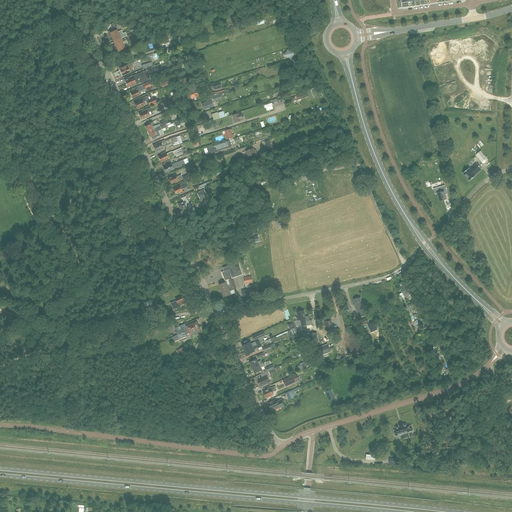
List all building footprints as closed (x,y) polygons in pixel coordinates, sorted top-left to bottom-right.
[(117,32),(116,30),(110,33),(114,42),(126,36),(127,36),(125,32),(123,34),(121,30),(117,32)] [(126,36),(114,42),(118,51),(125,48),(122,42),(124,41),(124,40),(127,39),(126,36)] [(146,52),(157,49),(156,44),(159,43),(158,40),(144,45),(146,52)] [(123,76),(130,72),(130,71),(137,68),(135,62),(120,68),(120,69),(123,76)] [(142,77),(148,75),(146,70),(141,72),(142,73),(133,76),(128,78),(129,79),(125,80),(126,84),(140,78),(142,77)] [(140,78),(126,84),(128,87),(132,86),(132,87),(137,85),(141,83),(149,80),(149,79),(150,78),(149,76),(148,76),(148,75),(142,77),(140,78)] [(162,88),(176,82),(175,78),(161,84),(162,88)] [(133,98),(140,95),(138,92),(151,87),(148,82),(136,87),(137,89),(133,90),(134,91),(130,93),(133,98)] [(214,90),(222,88),(220,82),(212,84),(214,90)] [(192,98),(198,96),(195,90),(189,92),(192,98)] [(312,96),(310,90),(307,92),(306,91),(296,95),(298,100),(308,97),(308,98),(312,96)] [(152,104),(157,102),(155,98),(152,99),(150,95),(146,97),(138,100),(138,101),(134,103),(137,109),(145,105),(143,102),(147,100),(149,106),(152,104)] [(178,99),(176,96),(172,98),(172,97),(162,102),(164,107),(174,102),(174,100),(178,99)] [(203,109),(213,106),(211,101),(202,104),(203,109)] [(157,102),(152,104),(153,106),(151,107),(142,111),(143,112),(139,114),(142,119),(150,116),(153,114),(152,112),(154,110),(155,110),(154,107),(158,105),(157,102)] [(225,117),(223,111),(218,113),(217,112),(211,114),(214,120),(219,118),(219,119),(225,117)] [(194,120),(202,118),(200,113),(192,115),(193,116),(189,117),(190,117),(186,118),(182,119),(179,120),(173,121),(175,127),(181,125),(183,124),(182,122),(184,121),(185,124),(188,123),(187,120),(190,119),(191,120),(194,119),(194,120)] [(244,119),(241,113),(239,114),(239,113),(232,115),(235,123),(241,121),(241,120),(244,119)] [(207,129),(217,126),(215,121),(205,124),(207,129)] [(160,127),(159,124),(156,126),(156,125),(153,127),(151,124),(145,127),(148,132),(160,127)] [(160,127),(148,132),(150,137),(151,137),(152,140),(157,138),(157,137),(161,136),(158,131),(161,129),(167,127),(166,124),(164,125),(161,126),(160,127)] [(227,140),(233,138),(230,129),(224,131),(227,140)] [(179,144),(176,137),(170,139),(165,141),(164,141),(153,146),(156,152),(164,149),(163,148),(171,144),(172,146),(179,144)] [(206,148),(208,154),(214,152),(214,153),(218,152),(218,151),(232,147),(230,140),(206,148)] [(183,150),(182,148),(180,149),(172,152),(167,154),(166,152),(161,154),(162,155),(158,157),(161,162),(169,159),(168,158),(173,156),(174,156),(176,155),(176,157),(182,154),(183,155),(188,153),(186,149),(183,150)] [(253,150),(253,149),(246,151),(247,157),(254,155),(255,157),(257,156),(256,150),(255,150),(254,150),(253,150)] [(482,162),(487,159),(481,151),(476,155),(482,162)] [(178,168),(185,164),(183,160),(177,163),(171,165),(170,163),(163,167),(165,173),(173,169),(178,167),(178,168)] [(475,175),(482,169),(476,163),(470,169),(475,175)] [(184,182),(197,176),(194,170),(190,172),(190,173),(182,177),(184,182)] [(177,177),(176,175),(168,178),(171,184),(178,181),(178,180),(182,178),(181,175),(177,177)] [(179,193),(182,191),(181,189),(188,186),(186,182),(172,188),(175,194),(178,192),(179,193)] [(440,201),(446,199),(444,192),(446,191),(445,187),(439,189),(440,192),(437,193),(440,201)] [(200,200),(207,196),(204,190),(197,194),(200,200)] [(180,207),(179,208),(180,210),(181,210),(181,211),(188,208),(189,208),(191,207),(191,206),(191,204),(189,203),(188,200),(186,196),(182,198),(184,202),(178,204),(180,207)] [(258,235),(257,235),(249,237),(247,238),(249,244),(260,241),(258,235)] [(238,259),(222,265),(223,268),(224,272),(222,272),(226,283),(219,285),(220,286),(219,286),(220,289),(221,288),(222,291),(235,286),(233,278),(243,275),(238,259)] [(412,296),(411,294),(412,293),(405,281),(399,284),(403,291),(402,291),(403,294),(399,296),(400,299),(404,297),(405,297),(407,296),(408,295),(409,298),(412,296)] [(224,297),(227,296),(228,297),(230,296),(230,295),(231,295),(230,291),(237,289),(235,286),(222,291),(224,297)] [(243,298),(254,296),(252,288),(242,290),(243,298)] [(174,309),(181,307),(180,306),(187,303),(186,300),(184,295),(176,299),(177,301),(171,304),(174,309)] [(361,304),(359,298),(354,300),(355,306),(356,305),(357,311),(363,310),(361,304)] [(150,312),(158,309),(155,303),(148,307),(150,312)] [(415,321),(409,311),(416,307),(414,303),(405,308),(407,312),(417,332),(416,332),(418,335),(422,332),(420,329),(422,328),(417,320),(415,321)] [(298,318),(297,318),(298,320),(299,320),(301,320),(302,326),(306,325),(306,326),(312,325),(313,324),(312,321),(311,320),(310,320),(309,316),(305,317),(304,311),(297,312),(298,318)] [(181,333),(198,326),(195,320),(186,324),(186,323),(180,326),(182,329),(176,332),(178,336),(182,334),(181,333)] [(324,322),(326,330),(333,329),(331,320),(324,322)] [(368,325),(371,332),(377,330),(374,322),(368,325)] [(182,334),(178,336),(180,339),(187,336),(187,335),(187,334),(190,333),(191,336),(200,331),(198,326),(181,333),(182,334)] [(254,341),(266,336),(264,332),(253,337),(254,341)] [(244,350),(261,343),(259,340),(251,344),(251,342),(242,346),(244,350)] [(261,343),(244,350),(245,353),(244,353),(246,356),(247,356),(250,355),(250,354),(255,352),(254,350),(262,346),(261,343)] [(329,350),(327,345),(318,349),(320,355),(327,352),(326,352),(329,350)] [(179,356),(187,352),(185,347),(179,349),(177,351),(179,356)] [(252,368),(263,363),(262,363),(261,360),(258,362),(256,359),(250,362),(252,368)] [(263,363),(252,368),(255,374),(261,371),(260,368),(264,366),(263,363)] [(269,379),(268,376),(270,375),(268,371),(267,371),(260,374),(262,378),(257,380),(260,387),(269,383),(268,380),(269,380),(269,379)] [(299,380),(297,375),(283,381),(286,386),(299,380)] [(276,390),(275,388),(276,388),(275,386),(270,389),(270,388),(266,390),(263,392),(266,398),(273,395),(272,392),(276,390)] [(289,399),(296,396),(295,392),(299,390),(298,387),(286,393),(289,399)] [(329,402),(335,399),(331,390),(325,392),(326,394),(329,402)] [(285,406),(282,400),(276,402),(276,400),(268,403),(271,410),(274,408),(275,410),(285,406)] [(396,430),(394,431),(396,436),(398,435),(398,434),(402,433),(402,434),(409,432),(408,432),(412,430),(411,426),(407,427),(406,425),(403,425),(403,424),(399,425),(400,427),(395,428),(396,430)] [(390,436),(382,438),(385,446),(392,444),(390,436)]
